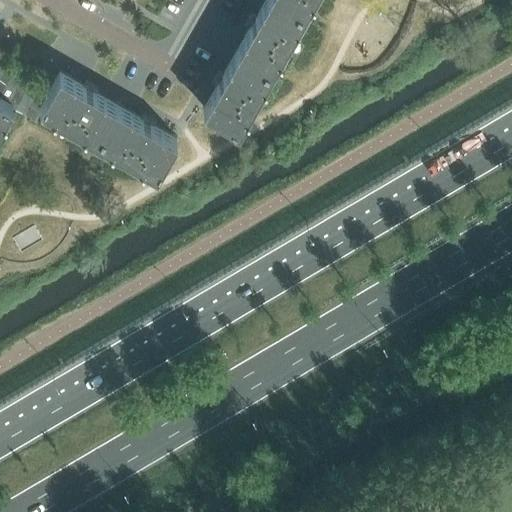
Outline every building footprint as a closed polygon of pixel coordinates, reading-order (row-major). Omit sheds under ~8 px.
[(235,51),(269,72),(302,14),(278,0),(264,0),(254,18),(250,16),(245,25),(249,27),(235,51)] [(278,0),(302,14),(310,0),(278,0)] [(269,72),(235,51),(221,75),(217,73),(212,83),(216,85),(203,106),(238,126),(269,72)] [(17,97),(25,82),(0,67),(0,94),(13,102),(12,103),(34,116),(38,109),(17,97)] [(59,69),(51,83),(45,93),(39,104),(40,105),(97,138),(118,103),(94,89),(96,85),(86,80),(84,83),(59,69)] [(45,93),(25,82),(17,97),(38,109),(40,105),(39,104),(45,93)] [(0,124),(12,103),(13,102),(0,94),(0,124)] [(118,103),(97,138),(156,171),(176,136),(151,122),(153,118),(144,113),(142,116),(118,103)]
